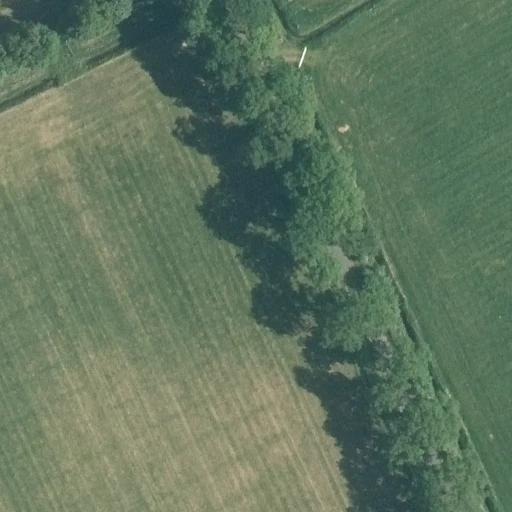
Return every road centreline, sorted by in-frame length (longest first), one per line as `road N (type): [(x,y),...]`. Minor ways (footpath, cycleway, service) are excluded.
road 1 (unclassified): [(452,511),(220,0)]
road 2 (track): [(177,0),(0,85)]
